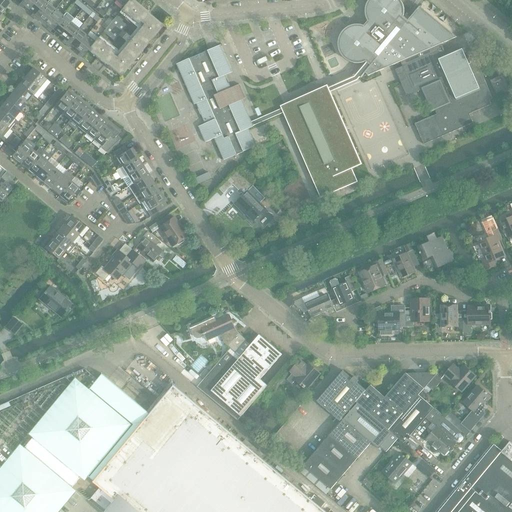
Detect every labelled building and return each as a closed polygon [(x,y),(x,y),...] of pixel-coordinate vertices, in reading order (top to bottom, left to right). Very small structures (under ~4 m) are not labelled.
[(7,0),(0,0),(0,6),(4,10),(8,6),(10,8),(13,4),(7,0)] [(24,6),(28,10),(36,0),(22,0),(18,5),(22,8),(24,6)] [(47,3),(43,0),(36,0),(28,10),(33,13),(31,15),(34,18),(47,3)] [(120,10),(121,11),(138,25),(140,22),(143,24),(116,57),(113,55),(115,53),(98,38),(88,50),(105,65),(106,64),(108,66),(121,77),(163,26),(150,15),(148,13),(133,0),(129,0),(124,7),(120,10)] [(339,41),(338,46),(339,49),(340,52),(341,55),(343,57),(345,59),(347,61),(351,63),(356,64),(360,63),(363,63),(366,62),(367,62),(357,74),(361,78),(365,73),(368,75),(368,76),(384,69),(401,62),(412,57),(427,50),(442,44),(443,43),(444,43),(443,42),(458,36),(421,5),(408,20),(404,17),(404,11),(403,6),(401,1),(400,0),(369,0),(368,3),(366,7),(366,8),(366,12),(366,17),(368,21),(364,26),(359,25),(355,25),(350,26),(346,29),(343,32),(340,36),(339,41)] [(55,9),(47,3),(34,18),(38,21),(40,19),(44,23),(55,9)] [(63,16),(55,9),(44,23),(48,26),(46,28),(50,31),(63,16)] [(97,23),(100,19),(95,15),(92,19),(97,23)] [(71,22),(63,16),(50,31),(54,34),(56,32),(60,36),(71,22)] [(114,19),(110,25),(106,29),(103,32),(114,41),(119,36),(125,42),(129,37),(122,31),(127,26),(116,17),(114,19)] [(79,29),(71,22),(60,36),(64,39),(62,41),(66,44),(79,29)] [(87,35),(79,29),(66,44),(69,47),(71,45),(76,49),(87,35)] [(89,32),(87,35),(76,49),(80,52),(78,54),(82,58),(88,50),(98,38),(97,38),(89,32)] [(403,66),(395,69),(401,83),(407,96),(423,89),(432,110),(434,109),(437,114),(415,124),(424,145),(444,136),(473,123),(469,114),(491,105),(490,100),(493,99),(485,80),(474,56),(469,58),(467,59),(462,49),(447,56),(444,50),(442,44),(427,50),(412,57),(401,62),(403,66)] [(221,45),(177,64),(178,67),(194,105),(197,104),(205,124),(199,127),(205,143),(214,139),(224,161),(256,146),(249,129),(254,126),(253,126),(252,122),(251,121),(242,99),(245,98),(239,84),(231,88),(226,75),(233,72),(221,46),(221,45)] [(32,68),(26,76),(44,91),(50,83),(32,68)] [(282,109),(252,122),(253,126),(283,113),(321,198),(358,182),(352,169),(363,165),(331,92),(358,81),(359,79),(360,80),(361,78),(357,74),(355,77),(329,88),(328,86),(281,106),(282,109)] [(496,94),(509,88),(503,75),(490,81),(496,94)] [(26,76),(19,84),(33,96),(37,99),(44,91),(26,76)] [(27,103),(33,96),(19,84),(13,92),(27,103)] [(64,94),(54,107),(62,114),(73,100),(77,95),(69,88),(65,93),(64,94)] [(58,89),(51,97),(55,101),(62,93),(58,89)] [(20,111),(27,103),(13,92),(6,100),(20,111)] [(73,100),(62,114),(70,120),(81,106),(85,102),(77,95),(73,100)] [(49,108),(55,101),(51,97),(45,105),(49,108)] [(0,107),(14,119),(20,111),(6,100),(0,107)] [(70,120),(67,124),(75,130),(78,127),(89,113),(93,108),(85,102),(81,106),(70,120)] [(40,114),(43,116),(49,108),(45,105),(39,113),(40,114)] [(18,123),(14,119),(0,107),(0,121),(7,127),(10,129),(14,124),(17,125),(18,123)] [(89,113),(78,127),(85,133),(97,119),(101,115),(93,108),(89,113)] [(97,119),(85,133),(93,140),(105,126),(109,121),(101,115),(97,119)] [(105,126),(93,140),(100,146),(99,147),(107,154),(122,140),(117,135),(120,131),(117,128),(109,121),(105,126)] [(47,131),(50,128),(51,127),(45,123),(42,127),(47,131)] [(34,129),(42,136),(45,133),(36,126),(34,129)] [(45,133),(42,136),(41,137),(49,144),(52,139),(45,133)] [(13,150),(21,140),(16,136),(8,146),(13,150)] [(20,163),(31,149),(34,146),(26,139),(12,156),(20,163)] [(113,153),(122,167),(137,157),(132,148),(126,151),(123,146),(113,153)] [(20,163),(28,170),(43,151),(39,148),(35,152),(31,149),(20,163)] [(28,170),(36,176),(47,162),(43,159),(47,154),(43,151),(28,170)] [(74,162),(76,159),(68,152),(66,155),(74,162)] [(117,170),(122,179),(143,166),(137,157),(122,167),(117,170)] [(36,176),(43,183),(58,165),(50,158),(47,162),(36,176)] [(81,168),(84,165),(76,159),(74,162),(81,168)] [(43,183),(51,189),(66,171),(59,164),(58,165),(43,183)] [(97,164),(93,169),(98,173),(102,168),(97,164)] [(148,174),(143,166),(122,179),(128,187),(129,187),(148,174)] [(237,170),(219,188),(224,193),(233,184),(244,195),(235,204),(242,211),(243,210),(253,221),(266,209),(260,203),(265,198),(237,170)] [(51,189),(59,196),(74,177),(66,171),(51,189)] [(209,173),(195,180),(197,185),(212,179),(209,173)] [(97,188),(102,185),(95,174),(90,177),(97,188)] [(154,183),(148,174),(129,187),(134,195),(154,183)] [(79,181),(74,177),(59,196),(67,202),(74,194),(78,189),(79,188),(75,185),(79,181)] [(102,179),(107,188),(111,186),(105,177),(102,179)] [(13,188),(4,182),(0,186),(0,201),(1,202),(13,188)] [(140,204),(141,203),(159,191),(154,183),(134,195),(140,204)] [(111,186),(107,188),(105,190),(108,195),(114,191),(111,186)] [(165,200),(159,191),(141,203),(150,217),(167,206),(163,201),(165,200)] [(112,202),(116,207),(122,203),(118,198),(112,202)] [(121,215),(127,212),(122,203),(116,207),(121,215)] [(127,224),(135,223),(127,212),(121,215),(127,224)] [(169,214),(155,223),(159,227),(159,228),(163,234),(165,233),(173,246),(187,236),(178,223),(176,224),(172,218),(169,214)] [(285,214),(278,221),(284,227),(290,220),(285,214)] [(71,216),(64,224),(78,236),(81,238),(89,228),(86,225),(84,227),(71,216)] [(511,216),(501,222),(508,238),(511,236),(511,216)] [(490,238),(480,242),(487,258),(482,260),(486,269),(495,266),(493,261),(504,257),(497,241),(502,239),(493,218),(483,223),(490,238)] [(155,223),(148,228),(152,233),(159,228),(159,227),(155,223)] [(64,224),(57,232),(71,243),(78,236),(64,224)] [(153,262),(162,251),(155,246),(159,241),(147,231),(143,237),(145,238),(136,248),(153,262)] [(51,240),(65,251),(68,254),(75,246),(71,243),(57,232),(51,240)] [(98,236),(90,246),(95,249),(103,240),(98,236)] [(40,245),(39,247),(46,252),(47,250),(58,260),(65,251),(51,240),(47,237),(40,245)] [(440,267),(454,261),(449,250),(448,251),(446,247),(442,237),(418,247),(425,262),(431,260),(433,265),(438,263),(440,267)] [(407,245),(404,246),(407,253),(413,250),(410,243),(407,245)] [(102,267),(96,274),(104,281),(110,275),(116,280),(122,274),(129,280),(138,269),(144,261),(137,255),(132,250),(131,250),(126,257),(118,251),(104,268),(102,267)] [(410,257),(415,255),(413,250),(407,253),(393,259),(401,278),(416,272),(410,257)] [(176,255),(172,260),(182,269),(186,264),(176,255)] [(382,277),(388,274),(382,260),(375,263),(376,266),(360,273),(369,293),(386,285),(382,277)] [(330,283),(332,289),(340,306),(355,299),(350,289),(355,287),(351,276),(345,278),(347,282),(340,285),(338,279),(336,278),(331,281),(330,283)] [(97,279),(89,282),(93,293),(100,290),(97,279)] [(72,304),(49,286),(38,299),(61,318),(72,304)] [(325,288),(318,291),(303,298),(312,318),(334,308),(325,288)] [(281,300),(290,307),(292,304),(293,301),(290,296),(281,300)] [(412,312),(405,312),(406,327),(414,327),(414,321),(429,321),(429,299),(412,300),(412,312)] [(463,321),(463,330),(463,333),(471,333),(471,325),(490,324),(490,313),(491,313),(491,305),(481,306),(481,307),(468,308),(469,319),(463,320),(463,321)] [(457,330),(463,330),(463,321),(457,322),(457,306),(441,306),(441,314),(441,319),(442,327),(457,327),(457,330)] [(404,327),(406,327),(405,312),(405,307),(398,307),(398,309),(392,309),(392,314),(379,314),(380,330),(381,330),(381,335),(392,335),(392,330),(400,330),(399,322),(404,322),(404,327)] [(207,341),(220,335),(224,343),(235,353),(246,340),(237,332),(230,315),(216,322),(214,317),(191,328),(193,335),(194,336),(195,337),(196,337),(197,338),(199,338),(199,337),(200,337),(201,336),(202,336),(202,335),(203,334),(203,333),(203,332),(207,341)] [(5,328),(14,335),(22,325),(13,317),(5,328)] [(261,380),(282,354),(259,335),(238,360),(227,351),(210,372),(204,379),(197,387),(237,420),(241,417),(268,386),(261,380)] [(306,390),(320,374),(309,364),(307,366),(300,360),(290,371),(292,373),(287,380),(292,384),(296,380),(306,390)] [(462,392),(476,376),(464,366),(460,371),(453,365),(445,375),(452,381),(450,382),(462,392)] [(202,373),(201,375),(201,378),(204,379),(210,372),(208,370),(206,370),(203,371),(202,373)] [(340,421),(366,391),(357,383),(359,381),(354,377),(352,379),(343,371),(317,401),(340,421)] [(437,374),(436,372),(408,373),(407,374),(406,373),(385,397),(403,413),(424,389),(427,386),(437,374)] [(0,478),(0,511),(54,511),(74,489),(82,478),(85,475),(88,477),(103,490),(95,499),(109,511),(326,511),(264,460),(173,385),(150,414),(103,374),(90,390),(86,394),(76,386),(34,438),(25,448),(0,478)] [(433,391),(443,380),(437,374),(427,386),(432,389),(433,391)] [(470,432),(485,414),(485,408),(481,405),(489,396),(478,386),(463,403),(473,410),(461,424),(470,432)] [(389,430),(398,438),(404,443),(426,418),(437,427),(427,439),(433,445),(430,449),(430,450),(433,453),(435,453),(438,449),(442,452),(440,454),(443,456),(446,456),(450,452),(448,451),(455,443),(453,441),(455,440),(458,443),(460,443),(463,439),(463,437),(460,434),(461,432),(419,395),(389,430)] [(440,405),(435,400),(434,399),(429,405),(441,414),(445,409),(440,405)] [(254,403),(248,410),(254,416),(260,409),(254,403)] [(344,419),(371,443),(379,449),(381,447),(386,452),(398,438),(357,403),(344,419)] [(344,419),(331,435),(358,458),(371,443),(344,419)] [(331,435),(317,451),(345,474),(358,458),(331,435)] [(493,443),(479,460),(436,511),(511,511),(511,442),(510,441),(502,450),(493,443)] [(332,490),(345,474),(317,451),(304,466),(332,490)] [(396,483),(412,464),(399,453),(382,472),(396,483)] [(435,471),(423,460),(418,456),(412,463),(430,478),(435,471)] [(367,477),(362,482),(367,487),(372,481),(367,477)]
